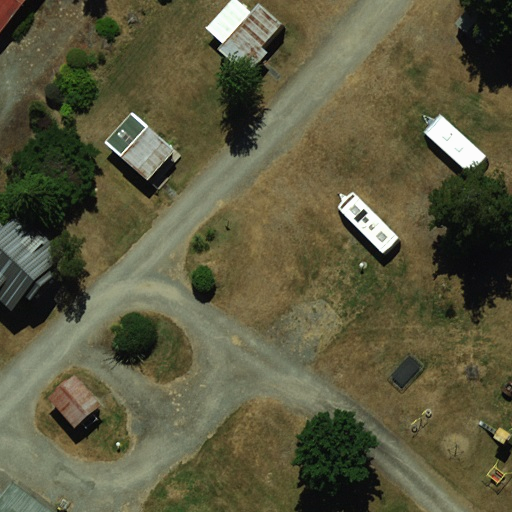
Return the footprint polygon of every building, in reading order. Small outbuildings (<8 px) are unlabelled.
[(0,0),(0,32),(26,0),(0,0)] [(484,0),(474,0),(454,22),(476,42),(501,15),(484,0)] [(259,5),(219,49),(248,75),(267,54),(260,47),(280,24),(259,5)] [(175,150),(133,113),(106,142),(149,180),(175,150)] [(65,256),(16,211),(0,227),(0,299),(13,311),(65,256)] [(77,376),(50,399),(74,427),(101,405),(77,376)] [(47,511),(12,486),(3,497),(0,494),(0,511),(47,511)]
